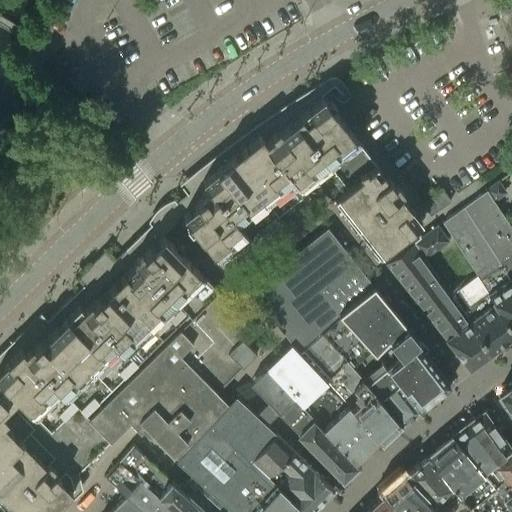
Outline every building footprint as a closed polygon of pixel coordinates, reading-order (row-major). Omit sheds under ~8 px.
[(322,95),(294,118),(307,135),(302,139),(306,145),(307,146),(307,147),(307,148),(308,149),(307,150),(307,151),(307,152),(307,153),(305,155),(295,163),(299,169),(293,173),(308,191),(324,192),(331,200),(335,197),(317,175),(323,171),(316,162),(330,151),(324,143),(330,138),(321,127),(321,110),(333,110),(322,95)] [(386,177),(333,110),(321,110),(321,127),(330,138),(324,143),(330,151),(316,162),(323,171),(317,175),(335,197),(379,254),(421,221),(399,193),(400,192),(388,176),(386,177)] [(196,201),(191,204),(182,212),(220,261),(308,191),(293,173),(299,169),(295,163),(305,155),(307,153),(307,152),(307,151),(307,150),(308,149),(307,148),(307,147),(307,146),(306,145),(302,139),(307,135),(294,118),(280,129),(279,128),(265,139),(260,132),(201,178),(207,186),(200,192),(202,195),(195,200),(196,201)] [(486,189),(493,200),(505,191),(497,181),(486,189)] [(442,189),(422,204),(430,215),(450,201),(442,189)] [(486,189),(463,207),(470,217),(501,266),(510,278),(511,281),(511,228),(493,200),(486,189)] [(470,217),(463,207),(443,222),(477,275),(511,327),(511,281),(510,278),(501,266),(470,217)] [(413,243),(424,257),(448,239),(437,225),(413,243)] [(337,312),(372,284),(326,226),(288,256),(337,312)] [(176,456),(227,402),(222,397),(216,391),(255,353),(244,342),(254,333),(237,316),(240,313),(213,286),(210,289),(200,280),(204,276),(162,234),(123,272),(128,278),(104,302),(98,296),(92,301),(89,298),(82,305),(71,295),(0,364),(0,502),(2,504),(0,505),(2,507),(4,506),(9,511),(56,511),(75,494),(65,483),(129,420),(140,431),(142,429),(148,434),(151,432),(176,456)] [(424,257),(413,243),(413,242),(387,260),(424,313),(425,312),(469,367),(490,351),(469,320),(470,319),(450,294),(439,279),(424,257)] [(337,312),(288,256),(270,271),(303,310),(320,328),(330,339),(339,351),(400,421),(405,417),(394,404),(403,397),(413,410),(417,408),(379,360),(372,352),(363,341),(337,312)] [(303,310),(270,271),(248,288),(290,342),(289,343),(308,363),(326,381),(358,416),(358,417),(380,440),(383,437),(378,431),(379,429),(374,423),(381,415),(384,418),(386,417),(395,426),(400,421),(339,351),(330,339),(320,328),(303,310)] [(511,327),(477,275),(450,294),(470,319),(469,320),(490,351),(511,335),(511,327)] [(374,282),(372,284),(337,312),(363,341),(372,352),(386,339),(394,348),(433,395),(448,383),(416,341),(418,339),(388,300),(374,282)] [(417,408),(433,395),(394,348),(386,339),(372,352),(379,360),(417,408)] [(289,343),(265,367),(356,463),(359,460),(357,457),(372,443),(374,445),(380,440),(358,417),(358,416),(326,381),(308,363),(289,343)] [(356,463),(265,367),(249,382),(341,477),(356,463)] [(511,382),(502,389),(501,396),(511,413),(511,382)] [(227,402),(176,456),(174,458),(192,473),(235,511),(306,511),(249,457),(272,433),(235,397),(229,404),(227,402)] [(483,409),(465,423),(494,459),(492,461),(495,465),(511,451),(483,409)] [(465,423),(451,434),(490,481),(494,486),(505,477),(495,465),(492,461),(494,459),(465,423)] [(274,431),(272,433),(249,457),(306,511),(309,510),(305,506),(311,500),(315,503),(330,487),(274,431)] [(428,452),(426,454),(459,495),(460,494),(470,505),(494,486),(490,481),(451,434),(431,449),(433,452),(430,454),(428,452)] [(133,443),(118,459),(177,511),(207,511),(191,498),(179,487),(180,487),(133,443)] [(511,450),(511,451),(495,465),(505,477),(511,486),(511,450)] [(410,468),(404,473),(441,511),(459,495),(426,454),(424,455),(425,456),(428,467),(425,469),(411,469),(410,468)] [(177,511),(118,459),(103,475),(125,494),(145,511),(177,511)] [(235,511),(192,473),(180,487),(179,487),(191,498),(207,511),(235,511)] [(404,473),(382,492),(400,511),(441,511),(404,473)] [(511,486),(505,477),(494,486),(503,496),(502,497),(511,509),(511,486)] [(400,511),(382,492),(361,511),(400,511)] [(145,511),(125,494),(105,511),(145,511)] [(460,494),(459,495),(441,511),(462,511),(470,505),(460,494)]
